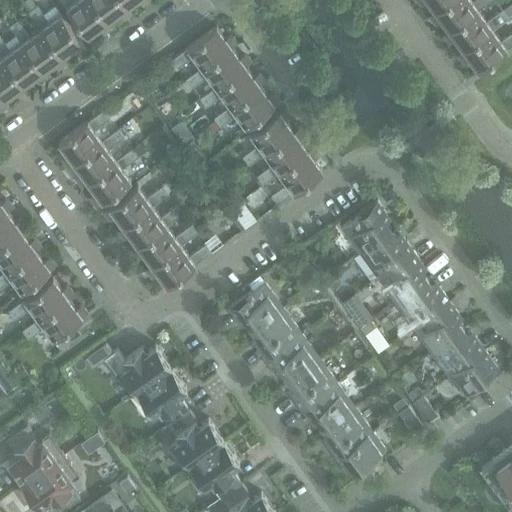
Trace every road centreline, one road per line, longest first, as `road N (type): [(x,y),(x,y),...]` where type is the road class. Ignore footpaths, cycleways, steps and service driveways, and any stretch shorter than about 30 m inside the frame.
road 1 (residential): [(511,336),(388,165),(345,174),(184,293)]
road 2 (residential): [(184,293),(149,317),(136,316),(10,143)]
road 3 (residential): [(339,511),(184,293)]
road 4 (residential): [(10,143),(204,0)]
road 5 (residential): [(511,151),(491,138),(387,0)]
road 6 (residential): [(407,481),(511,406)]
